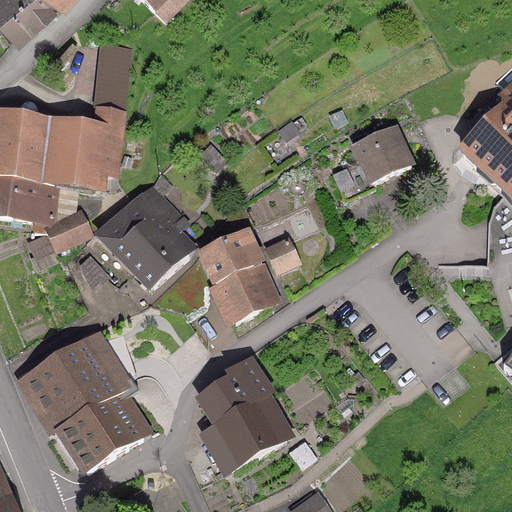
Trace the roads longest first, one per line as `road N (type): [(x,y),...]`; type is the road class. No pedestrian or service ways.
road 1 (residential): [(50,510),(172,452),(195,384),(454,207)]
road 2 (tertiary): [(50,510),(0,389)]
road 3 (residential): [(91,0),(0,78)]
